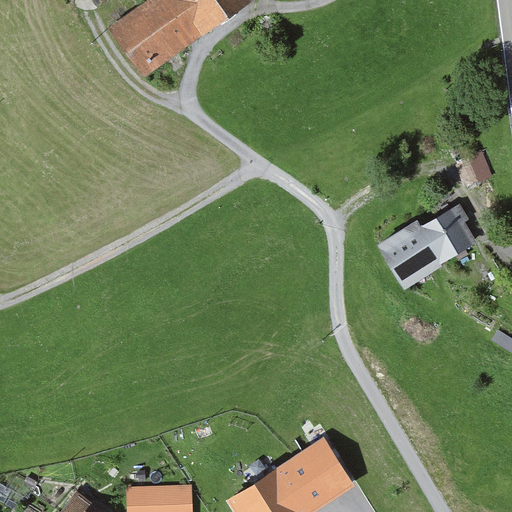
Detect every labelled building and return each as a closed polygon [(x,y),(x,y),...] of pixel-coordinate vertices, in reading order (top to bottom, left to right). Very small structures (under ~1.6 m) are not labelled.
[(251,0),(164,0),(120,30),(148,70),(251,0)] [(463,201),(393,248),(421,289),(491,241),(463,201)] [(323,440),(226,502),(232,511),(295,511),(348,478),(323,440)] [(129,511),(195,511),(194,482),(128,485),(129,511)] [(101,511),(83,497),(71,511),(101,511)]
